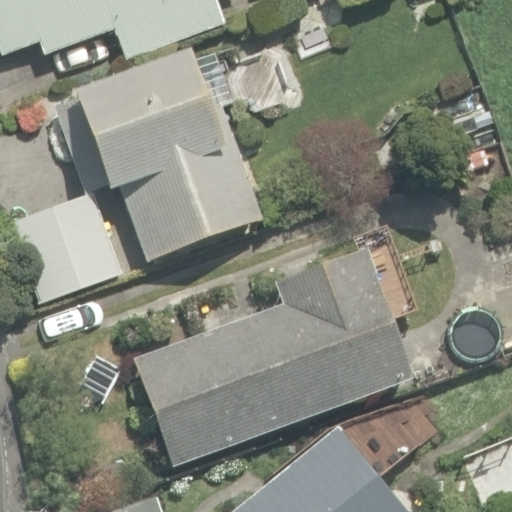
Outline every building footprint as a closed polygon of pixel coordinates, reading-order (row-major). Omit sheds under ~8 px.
[(112,31),(123,61),(222,25),(213,0),(0,0),(0,55),(1,58),(39,44),(44,56),(112,31)] [(119,189),(145,262),(259,221),(200,56),(189,60),(187,54),(72,96),(74,101),(53,108),(83,193),(105,185),(108,193),(119,189)] [(9,225),(38,304),(118,273),(89,195),(9,225)] [(132,359),(171,468),(411,381),(364,252),(273,285),(281,306),(132,359)] [(232,511),(403,511),(334,429),(232,511)] [(110,511),(159,511),(155,497),(110,511)]
